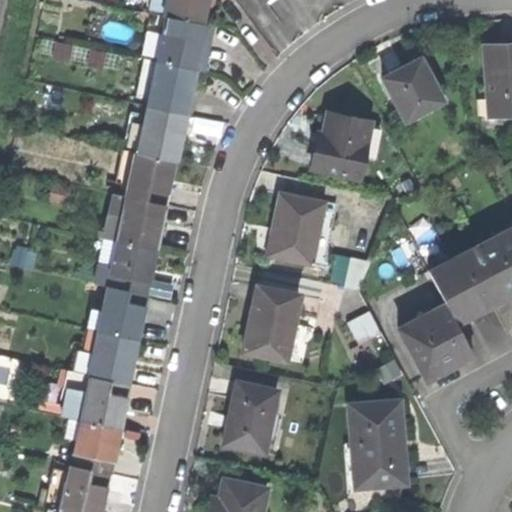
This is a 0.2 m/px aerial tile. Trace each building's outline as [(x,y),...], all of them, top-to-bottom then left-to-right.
[(164,16),(204,24),(207,7),(208,0),(166,0),(163,15),(164,16)] [(207,25),(204,24),(164,16),(154,60),(199,69),(203,49),(207,25)] [(483,47),(486,101),(490,101),(491,118),(511,117),(511,44),(504,45),(483,47)] [(396,71),(382,79),(404,123),(442,103),(419,59),(396,71)] [(194,92),(199,69),(154,60),(143,105),(190,115),(194,92)] [(186,137),(190,115),(143,105),(132,151),(179,161),(181,161),(186,137)] [(311,169),(357,177),(367,121),(327,115),(324,135),(317,134),(314,148),(311,169)] [(95,141),(19,130),(13,169),(89,180),(95,141)] [(173,184),(179,161),(132,151),(130,151),(120,196),(168,205),(173,184)] [(278,230),(273,255),(313,263),(326,202),(282,192),(277,213),(274,229),(278,230)] [(163,226),(168,205),(120,196),(111,240),(157,251),(163,226)] [(337,204),(326,202),(313,263),(324,266),(337,204)] [(511,229),(474,249),(500,299),(511,292),(511,229)] [(152,271),(157,251),(111,240),(101,285),(103,285),(146,294),(152,271)] [(490,305),(500,299),(474,249),(426,275),(442,306),(454,328),(477,316),(492,308),(490,305)] [(353,258),(347,286),(361,289),(372,262),(353,258)] [(148,295),(146,294),(103,285),(93,330),(138,340),(143,319),(148,295)] [(251,324),(245,351),(287,360),(295,325),(301,294),(262,286),(256,312),(254,324),(251,324)] [(395,331),(423,384),(442,374),(460,364),(459,362),(469,357),(454,328),(442,306),(395,331)] [(369,311),(346,323),(358,346),(381,334),(369,311)] [(311,328),(295,325),(287,360),(304,363),(311,328)] [(134,361),(138,340),(93,330),(84,375),(129,385),(134,361)] [(130,385),(129,385),(84,375),(75,419),(121,430),(125,407),(130,385)] [(225,444),(264,452),(272,413),(274,413),(279,391),(238,383),(232,411),(225,444)] [(352,406),(357,487),(407,484),(406,460),(404,429),(397,429),(395,403),(352,406)] [(116,451),(121,430),(75,419),(65,464),(109,474),(111,474),(116,451)] [(101,511),(105,499),(109,474),(65,464),(63,464),(54,510),(62,511),(101,511)] [(263,511),(268,491),(225,481),(219,509),(217,511),(263,511)]
